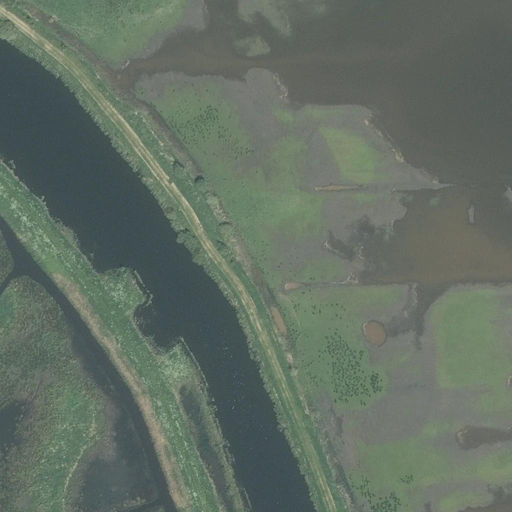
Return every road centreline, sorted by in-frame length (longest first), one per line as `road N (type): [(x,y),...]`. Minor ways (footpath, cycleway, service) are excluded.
road 1 (track): [(0,10),(78,75),(246,297),(333,511)]
road 2 (track): [(0,185),(144,368),(204,511)]
